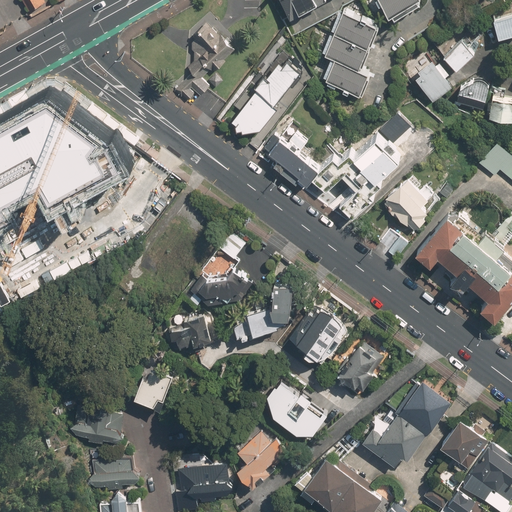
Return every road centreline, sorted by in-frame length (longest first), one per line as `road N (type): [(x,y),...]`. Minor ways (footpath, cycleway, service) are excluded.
road 1 (tertiary): [(187,140),(511,382)]
road 2 (tertiary): [(187,140),(157,128),(69,64),(53,42)]
road 3 (tertiary): [(84,26),(187,140)]
